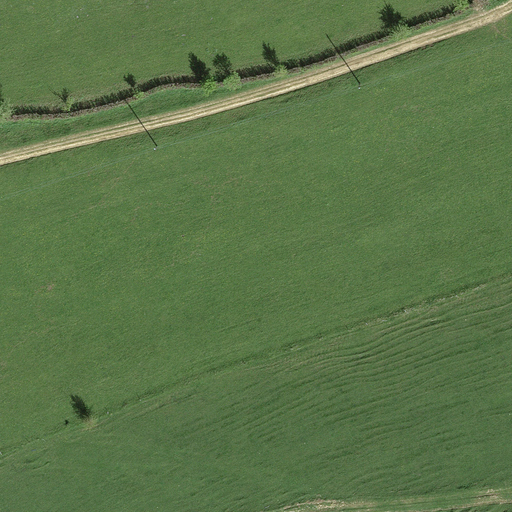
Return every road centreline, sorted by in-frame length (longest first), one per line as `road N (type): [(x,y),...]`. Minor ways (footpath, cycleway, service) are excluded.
road 1 (track): [(0,162),(296,85),(511,8)]
road 2 (track): [(370,511),(511,496)]
